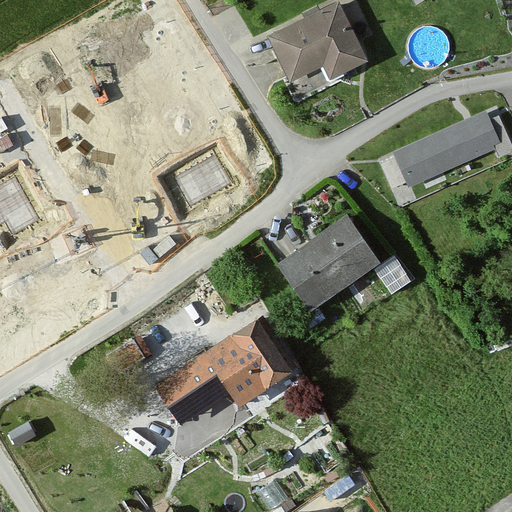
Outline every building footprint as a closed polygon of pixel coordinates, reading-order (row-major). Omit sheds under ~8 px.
[(345,0),(275,35),(289,63),(298,80),(331,64),(337,77),(374,59),(345,0)] [(75,27),(18,56),(41,99),(97,70),(75,27)] [(490,115),(486,106),(393,148),(409,184),(495,146),(498,153),(511,146),(511,110),(500,116),(498,111),(490,115)] [(134,156),(65,201),(126,293),(195,248),(134,156)] [(354,213),(284,262),(316,307),(386,258),(354,213)] [(299,368),(260,313),(171,376),(174,380),(163,388),(178,408),(191,399),(201,414),(235,390),(246,406),(299,368)] [(272,511),(275,511),(295,503),(285,484),(264,494),(272,511)]
